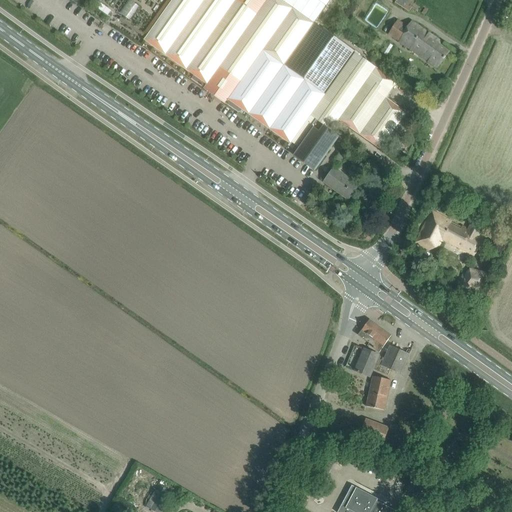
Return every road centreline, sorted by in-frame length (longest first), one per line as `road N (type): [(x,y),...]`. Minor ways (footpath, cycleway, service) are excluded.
road 1 (unclassified): [(369,277),(496,0)]
road 2 (primary): [(122,115),(363,289)]
road 3 (primary): [(369,277),(122,115)]
road 4 (unclassified): [(269,511),(363,289)]
road 5 (primary): [(363,289),(511,394)]
road 6 (primary): [(511,380),(369,277)]
road 7 (primary): [(122,115),(0,29)]
